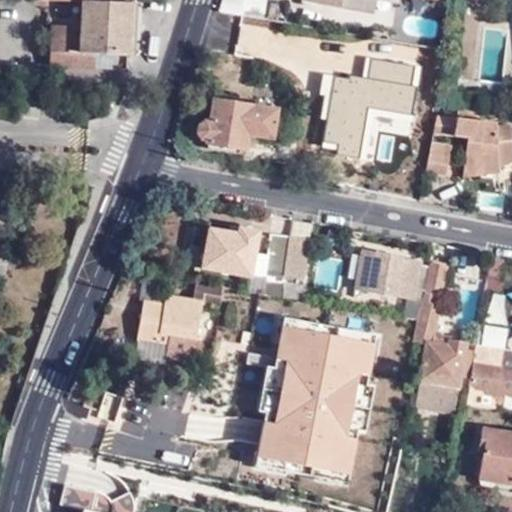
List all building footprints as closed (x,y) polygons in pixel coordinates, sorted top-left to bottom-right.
[(130,55),(131,0),(37,0),(83,3),(82,27),(51,26),(50,69),(96,71),(97,53),(130,55)] [(240,0),(241,10),(265,9),(264,0),(240,0)] [(371,0),(318,0),(317,8),(369,18),(371,0)] [(417,76),(439,79),(442,50),(408,44),(402,73),(417,76)] [(415,82),(417,76),(402,73),(401,79),(415,82)] [(407,139),(415,82),(401,79),(376,75),(368,132),(407,139)] [(39,110),(39,89),(22,89),(21,109),(39,110)] [(271,139),(275,110),(211,99),(207,122),(200,123),(197,126),(196,132),(197,137),(201,139),(205,140),(204,144),(243,152),(246,135),(271,139)] [(455,122),(435,119),(433,136),(466,142),(463,171),(498,176),(497,169),(511,165),(511,158),(509,129),(493,131),(493,128),(475,126),(476,116),(457,113),(455,122)] [(430,145),(427,172),(446,176),(451,148),(430,145)] [(462,180),(498,176),(463,171),(462,180)] [(289,220),(288,234),(309,236),(310,222),(289,220)] [(238,236),(239,227),(229,226),(227,233),(238,236)] [(251,276),(254,259),(258,232),(239,227),(238,236),(227,233),(209,230),(203,267),(251,276)] [(286,283),(290,238),(272,235),(268,261),(266,279),(286,283)] [(311,242),(290,238),(286,283),(306,287),(311,242)] [(357,290),(416,301),(421,264),(403,261),(403,257),(364,251),(357,290)] [(266,279),(268,261),(254,259),(251,276),(266,279)] [(449,266),(430,264),(420,316),(419,321),(414,344),(426,347),(418,397),(459,404),(469,341),(437,334),(441,308),(435,307),(436,297),(443,298),(449,266)] [(201,302),(218,305),(222,286),(195,281),(192,298),(201,299),(201,302)] [(136,336),(166,341),(163,357),(190,361),(201,302),(201,299),(192,298),(164,294),(163,303),(142,299),(136,336)] [(132,355),(162,362),(163,357),(166,341),(136,336),(132,355)] [(504,348),(476,344),(468,390),(474,390),(503,395),(511,396),(511,366),(502,365),(504,348)] [(502,365),(511,366),(511,349),(504,348),(502,365)] [(321,382),(319,396),(318,402),(278,394),(275,394),(269,425),(258,423),(252,456),(268,458),(317,465),(318,464),(336,468),(342,443),(336,442),(337,433),(336,433),(345,387),(321,382)] [(318,402),(319,396),(279,389),(278,394),(318,402)] [(471,405),(501,409),(503,395),(474,390),(471,405)] [(457,413),(459,404),(418,397),(416,406),(457,413)] [(511,434),(483,430),(480,450),(486,451),(481,480),(511,484),(511,434)] [(316,478),(317,465),(268,458),(267,464),(284,467),(283,473),(316,478)] [(357,511),(386,511),(398,465),(385,461),(384,468),(368,465),(366,478),(359,507),(357,511)] [(329,500),(359,507),(366,478),(336,471),(329,500)]
